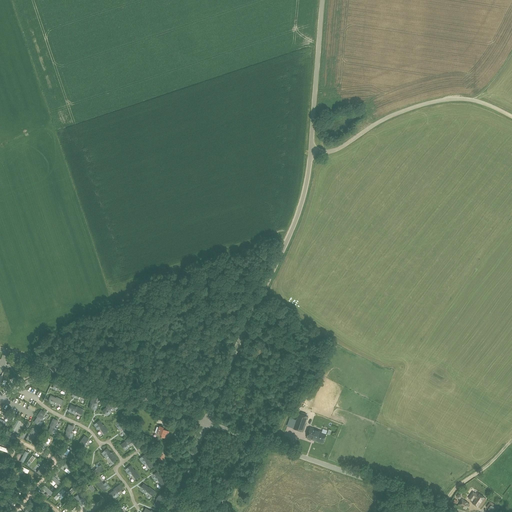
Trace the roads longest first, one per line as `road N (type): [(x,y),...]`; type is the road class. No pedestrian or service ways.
road 1 (unclassified): [(206,421),(299,208),(310,152)]
road 2 (unclassified): [(455,511),(206,421)]
road 3 (unclassified): [(0,348),(206,421)]
road 4 (unclassified): [(310,152),(337,149),(380,120),(438,100),(474,100),(511,116)]
road 5 (unclassified): [(310,152),(322,0)]
